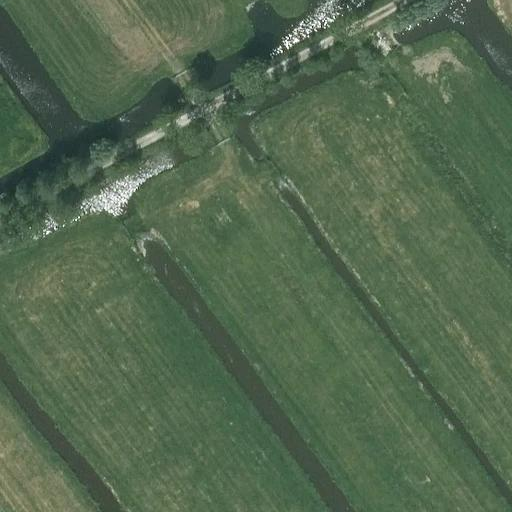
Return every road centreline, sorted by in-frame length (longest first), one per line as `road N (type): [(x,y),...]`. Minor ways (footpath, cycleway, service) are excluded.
road 1 (track): [(0,227),(403,0)]
road 2 (track): [(207,109),(127,0)]
